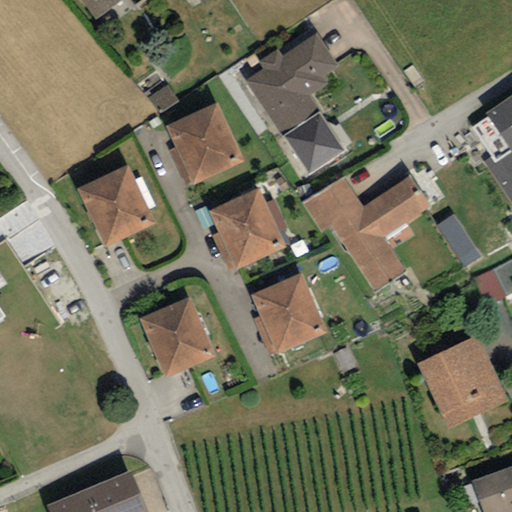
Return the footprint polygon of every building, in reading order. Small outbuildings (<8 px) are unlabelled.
[(77,0),(94,23),(125,0),(129,5),(136,0),(77,0)] [(262,73),(244,85),(307,181),(346,156),(308,98),(326,86),(321,79),(336,69),(315,37),(280,60),(277,54),(258,66),(262,73)] [(511,98),(483,118),(485,122),(471,131),(490,161),(483,165),(511,207),(511,98)] [(217,108),(166,133),(192,190),(244,166),(217,108)] [(128,168),(77,193),(105,252),(156,228),(128,168)] [(363,211),(345,182),(302,207),(321,236),(333,228),(373,292),(405,274),(383,242),(430,212),(409,182),(363,211)] [(260,195),(209,217),(235,275),(286,252),(260,195)] [(457,219),(442,229),(463,263),(479,253),(457,219)] [(301,279),(251,301),(277,359),(327,338),(301,279)] [(190,303),(139,325),(165,384),(216,361),(190,303)] [(416,369),(448,433),(507,404),(475,340),(416,369)] [(511,511),(511,471),(472,486),(481,511),(511,511)] [(143,511),(130,477),(45,511),(143,511)]
